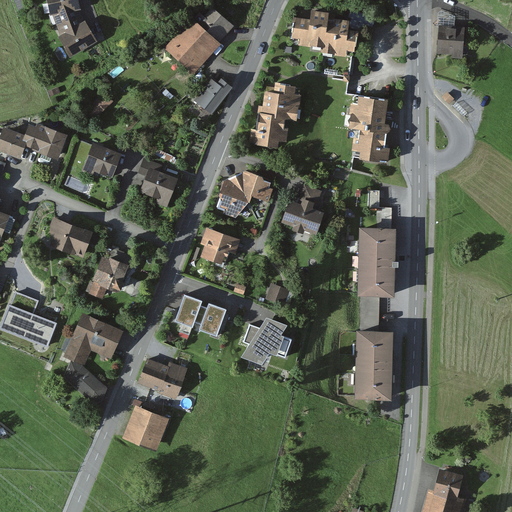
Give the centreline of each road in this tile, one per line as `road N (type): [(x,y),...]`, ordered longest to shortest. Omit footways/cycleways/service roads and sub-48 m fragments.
road 1 (tertiary): [(417,0),(414,363),(398,511)]
road 2 (tertiary): [(73,511),(178,251)]
road 3 (tertiary): [(218,151),(276,0)]
road 4 (residential): [(218,151),(287,172),(260,250)]
road 5 (residential): [(178,251),(39,192)]
